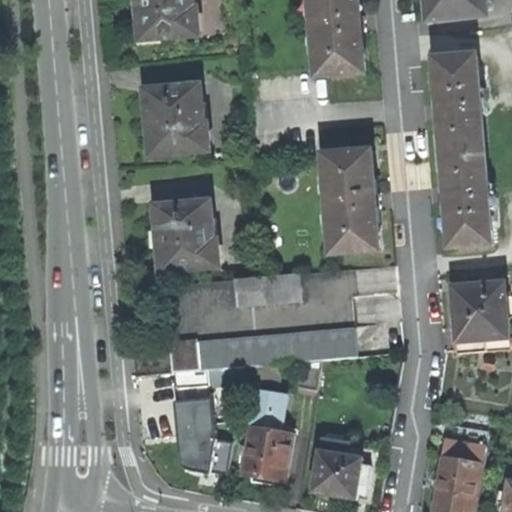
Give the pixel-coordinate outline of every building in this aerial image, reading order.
[(163,36),(200,32),(198,9),(193,9),(192,0),(133,0),(135,14),(138,46),(163,43),(163,36)] [(362,0),(306,0),(308,16),(314,16),(315,37),(310,38),(311,54),(317,54),(318,76),(368,71),(366,44),(368,40),(368,24),(368,17),(366,14),(365,1),(363,0),(362,0)] [(447,17),(489,14),(487,0),(432,0),(434,18),(447,17)] [(454,248),(499,245),(496,211),(500,210),(498,185),(493,185),(487,116),(493,115),(490,90),(485,90),(482,56),(439,60),(440,73),(434,73),(435,90),(441,90),(443,109),(445,134),(439,135),(442,170),(448,170),(450,195),(451,216),(446,216),(448,235),(453,235),(454,248)] [(172,150),(212,147),(210,125),(203,126),(200,87),(191,88),(190,78),(163,80),(164,90),(149,91),(150,112),(146,113),(147,126),(149,158),(172,156),(172,150)] [(374,149),(326,153),(328,176),(322,177),(324,193),(329,193),(331,214),(326,214),(327,232),(333,232),(335,255),(382,251),(380,211),(383,208),(383,201),(382,195),(377,192),(374,149)] [(183,268),(219,265),(218,244),(212,244),(209,204),(197,204),(196,195),(174,197),(174,206),(159,207),(161,227),(155,228),(157,246),(159,275),(183,273),(183,268)] [(360,357),(352,269),(167,285),(174,372),(177,372),(211,369),(360,357)] [(462,353),(511,348),(511,331),(508,282),(457,287),(459,317),(462,353)] [(140,357),(141,370),(165,367),(164,354),(140,357)] [(177,372),(180,406),(215,403),(211,369),(177,372)] [(292,397),(258,392),(245,477),(255,478),(255,482),(264,484),(276,486),(277,481),(286,483),(295,434),(286,433),(292,397)] [(215,403),(180,406),(186,469),(199,472),(214,474),(219,442),(215,403)] [(436,511),(476,511),(488,442),(468,439),(467,444),(453,441),(451,458),(446,458),(444,471),(436,511)] [(336,496),(358,500),(360,483),(371,485),(374,469),(363,467),(364,460),(358,459),(360,445),(326,440),(317,492),(336,496)] [(236,445),(219,442),(214,474),(231,477),(236,445)]
